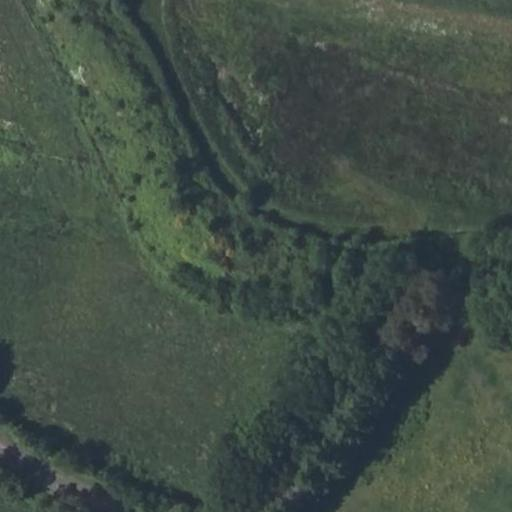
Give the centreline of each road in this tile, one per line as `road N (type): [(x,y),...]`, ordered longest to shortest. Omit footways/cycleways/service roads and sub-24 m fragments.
road 1 (track): [(256,511),(433,287),(511,269)]
road 2 (unclassified): [(116,511),(0,448)]
